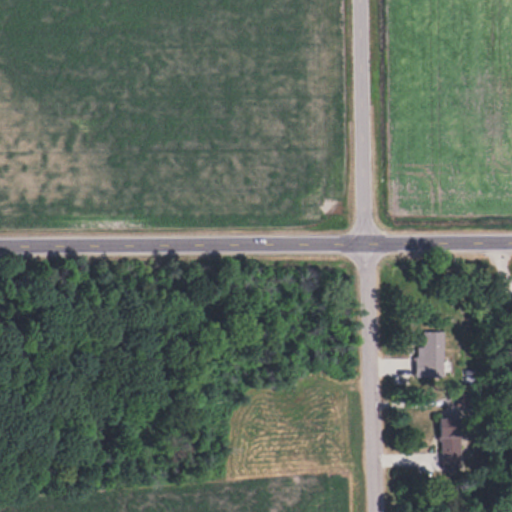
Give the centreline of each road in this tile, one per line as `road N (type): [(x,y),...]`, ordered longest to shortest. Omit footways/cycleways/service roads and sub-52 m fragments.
road 1 (residential): [(378,511),(362,0)]
road 2 (tertiary): [(0,252),(511,246)]
